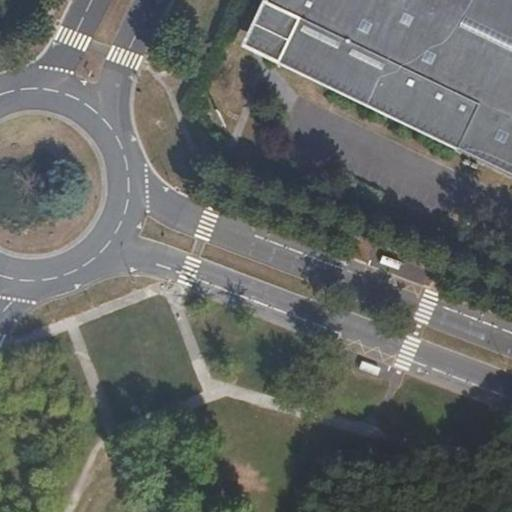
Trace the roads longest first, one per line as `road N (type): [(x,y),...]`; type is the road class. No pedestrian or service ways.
road 1 (tertiary): [(110,242),(511,392)]
road 2 (tertiary): [(511,341),(129,193)]
road 3 (tertiary): [(105,120),(153,0)]
road 4 (tertiary): [(0,273),(41,280),(67,274),(110,242)]
